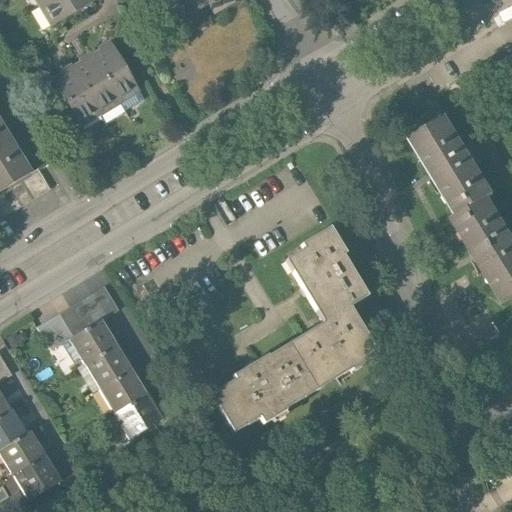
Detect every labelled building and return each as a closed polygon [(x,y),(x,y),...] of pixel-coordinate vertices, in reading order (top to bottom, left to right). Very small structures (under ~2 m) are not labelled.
[(33,0),(38,9),(52,0),(33,0)] [(52,0),(38,9),(50,28),(98,0),(52,0)] [(173,0),(185,19),(207,6),(217,0),(173,0)] [(217,0),(207,6),(213,17),(236,4),(233,0),(217,0)] [(92,53),(121,104),(140,93),(110,43),(104,46),(92,53)] [(478,94),(511,73),(511,45),(466,73),(478,94)] [(121,104),(92,53),(86,57),(72,66),(102,117),(121,104)] [(81,129),(102,117),(72,66),(67,69),(51,79),(81,129)] [(140,93),(121,104),(126,112),(144,101),(140,93)] [(0,119),(0,193),(33,173),(14,142),(0,119)] [(450,120),(411,143),(457,220),(492,199),(496,197),(472,157),(450,120)] [(166,130),(159,136),(164,142),(171,136),(166,130)] [(138,154),(133,145),(125,150),(131,158),(138,154)] [(38,170),(33,173),(0,193),(0,220),(50,191),(38,170)] [(452,223),(504,311),(511,306),(511,232),(492,199),(457,220),(452,223)] [(304,293),(325,327),(350,311),(369,300),(345,260),(349,258),(331,229),(301,247),(304,251),(285,262),(304,293)] [(62,345),(103,321),(118,312),(104,288),(37,328),(51,352),(62,345)] [(350,311),(325,327),(313,334),(287,350),(314,394),(352,370),(354,374),(380,358),(350,311)] [(103,321),(62,345),(74,365),(82,361),(85,366),(118,346),(103,321)] [(85,366),(99,390),(133,370),(118,346),(85,366)] [(314,394),(287,350),(253,370),(235,380),(237,383),(212,399),(234,436),(259,420),(262,426),(314,394)] [(0,386),(14,378),(0,355),(0,386)] [(99,390),(115,418),(149,397),(133,370),(99,390)] [(0,418),(11,412),(0,394),(0,418)] [(149,397),(115,418),(130,442),(164,422),(149,397)] [(0,453),(26,437),(11,412),(0,418),(0,453)] [(0,457),(14,479),(46,458),(31,434),(26,437),(0,453),(0,457)] [(14,479),(28,502),(61,482),(46,458),(14,479)]
